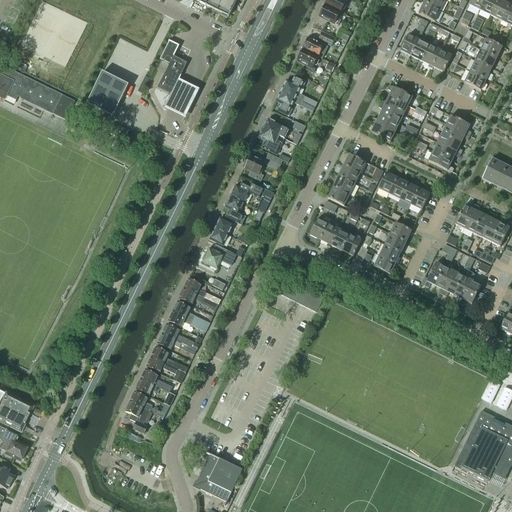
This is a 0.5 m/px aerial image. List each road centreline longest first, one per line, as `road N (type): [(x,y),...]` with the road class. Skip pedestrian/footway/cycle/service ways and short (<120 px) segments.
road 1 (tertiary): [(35,494),(250,49)]
road 2 (residential): [(121,411),(322,0)]
road 3 (residential): [(187,511),(171,457),(283,244)]
road 4 (residential): [(283,244),(338,130)]
road 5 (residential): [(396,300),(283,244)]
